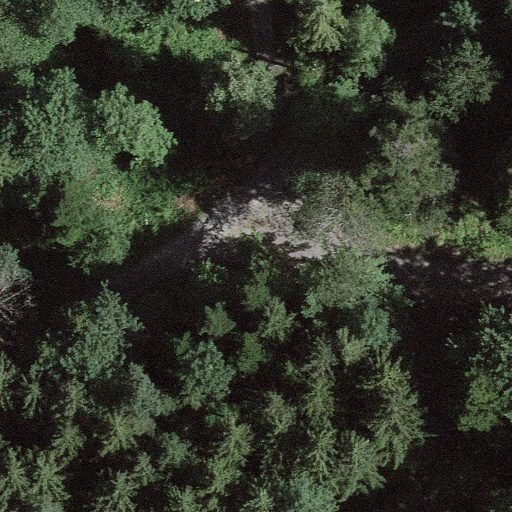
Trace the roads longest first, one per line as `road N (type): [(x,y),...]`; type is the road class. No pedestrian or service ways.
road 1 (track): [(479,0),(280,154),(239,235)]
road 2 (track): [(239,235),(0,359)]
road 3 (track): [(438,511),(400,269)]
road 4 (track): [(400,269),(239,235)]
road 5 (track): [(280,154),(261,0)]
